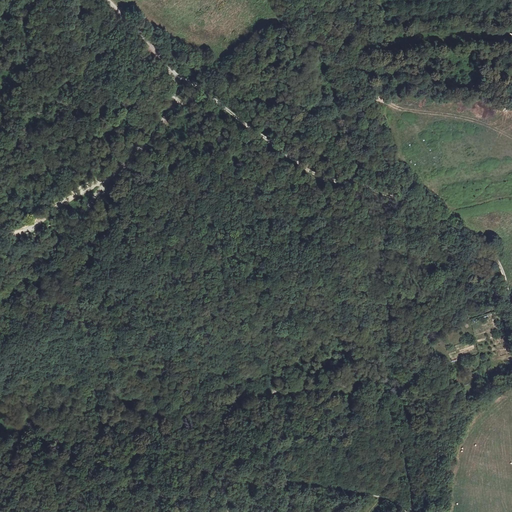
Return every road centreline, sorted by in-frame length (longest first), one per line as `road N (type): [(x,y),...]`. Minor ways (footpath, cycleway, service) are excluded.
road 1 (track): [(77,216),(42,253),(114,339),(159,364),(244,392),(364,390),(394,420),(411,511)]
road 2 (track): [(406,202),(301,166),(175,69)]
road 3 (track): [(175,69),(159,71),(84,126),(38,148),(0,124)]
road 4 (track): [(407,511),(382,496),(285,480),(225,501)]
road 5 (track): [(77,216),(165,116),(175,69)]
road 6 (track): [(511,303),(485,237),(406,202)]
